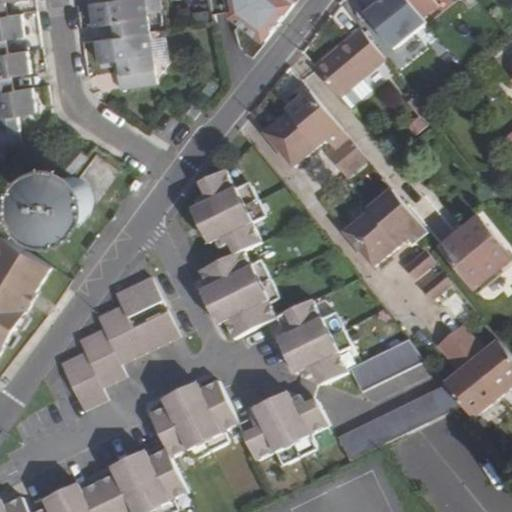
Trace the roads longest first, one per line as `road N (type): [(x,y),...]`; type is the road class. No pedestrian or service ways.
road 1 (residential): [(179,175),(0,416)]
road 2 (residential): [(179,175),(76,108),(53,0)]
road 3 (residential): [(318,0),(179,175)]
